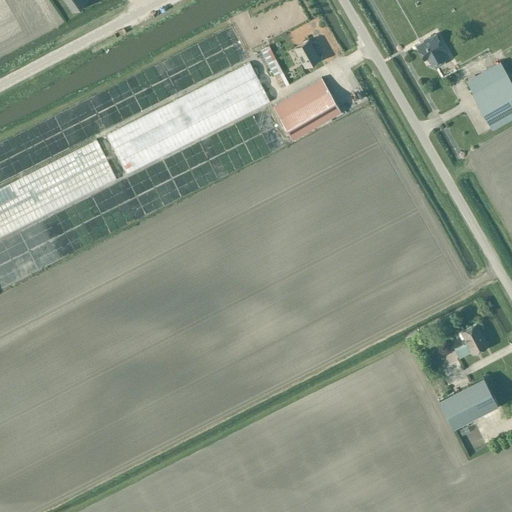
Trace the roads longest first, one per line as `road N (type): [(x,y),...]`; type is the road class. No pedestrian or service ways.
road 1 (unclassified): [(511,295),(343,0)]
road 2 (unclassified): [(0,90),(167,0)]
